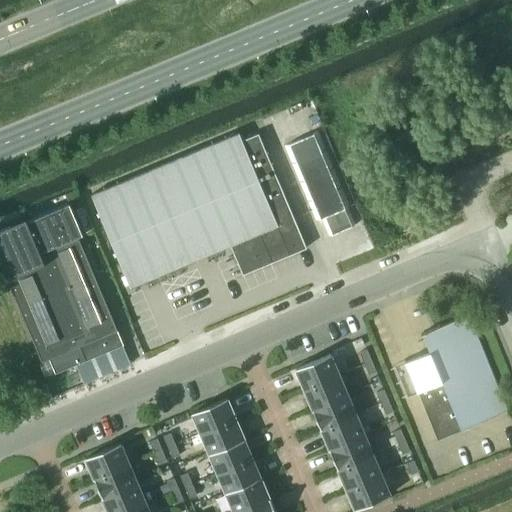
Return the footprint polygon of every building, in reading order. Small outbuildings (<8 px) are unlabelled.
[(329,236),(355,225),(348,207),(350,206),(318,131),(284,146),(316,220),(321,218),(329,236)] [(242,140),(239,132),(91,194),(105,228),(130,287),(230,245),(241,272),(305,245),(258,133),(242,140)] [(69,203),(27,220),(25,215),(0,225),(0,268),(4,279),(7,278),(42,361),(49,358),(55,373),(123,344),(79,239),(83,237),(69,203)] [(418,391),(424,406),(437,439),(509,410),(508,409),(507,409),(469,315),(470,315),(469,313),(421,333),(421,334),(422,334),(430,353),(421,357),(419,355),(404,362),(416,391),(418,391)] [(367,349),(359,352),(363,363),(371,360),(367,349)] [(330,353),(295,368),(304,389),(339,374),(330,353)] [(371,360),(363,363),(368,374),(376,371),(371,360)] [(339,374),(304,389),(312,408),(347,393),(339,374)] [(383,389),(376,392),(380,403),(388,400),(383,389)] [(347,393),(312,408),(320,428),(356,413),(347,393)] [(227,397),(191,412),(200,432),(235,417),(227,397)] [(388,400),(380,403),(385,414),(393,411),(388,400)] [(356,413),(320,428),(329,448),(364,433),(356,413)] [(235,417),(200,432),(208,451),(244,436),(235,417)] [(400,428),(392,432),(397,443),(405,439),(400,428)] [(171,432),(163,435),(168,446),(176,443),(171,432)] [(364,433),(329,448),(337,468),(373,453),(364,433)] [(244,436),(208,451),(217,471),(252,456),(244,436)] [(157,438),(149,441),(154,452),(162,449),(157,438)] [(405,439),(397,443),(402,454),(410,450),(405,439)] [(182,440),(176,443),(180,454),(186,452),(182,440)] [(120,442),(85,457),(94,477),(129,462),(120,442)] [(176,443),(168,446),(172,458),(180,454),(176,443)] [(162,449),(154,452),(158,463),(166,460),(162,449)] [(373,453),(337,468),(346,488),(381,473),(373,453)] [(252,456),(217,471),(225,491),(261,476),(252,456)] [(413,459),(406,463),(410,474),(418,471),(413,459)] [(129,462),(94,477),(102,496),(137,481),(129,462)] [(188,472),(180,475),(184,486),(192,483),(188,472)] [(381,473),(346,488),(355,509),(390,494),(381,473)] [(261,476),(225,491),(233,511),(269,496),(261,476)] [(174,477),(166,481),(171,492),(179,489),(174,477)] [(137,481),(102,496),(108,511),(120,511),(146,501),(137,481)] [(192,483),(184,486),(189,497),(197,494),(192,483)] [(179,489),(171,492),(175,503),(183,500),(179,489)] [(275,511),(269,496),(233,511),(275,511)] [(150,511),(146,501),(120,511),(150,511)]
